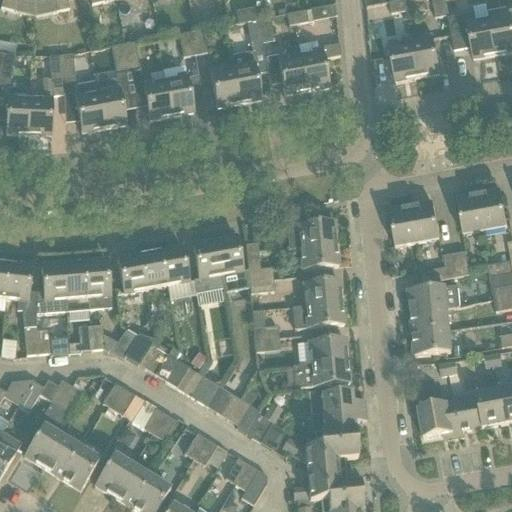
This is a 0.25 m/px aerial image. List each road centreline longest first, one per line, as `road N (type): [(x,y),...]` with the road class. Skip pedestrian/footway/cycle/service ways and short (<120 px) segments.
road 1 (unclassified): [(350,157),(75,203),(0,196)]
road 2 (residential): [(416,492),(391,465),(366,195)]
road 3 (unclassified): [(511,89),(358,119)]
road 4 (unclassified): [(366,195),(511,168)]
